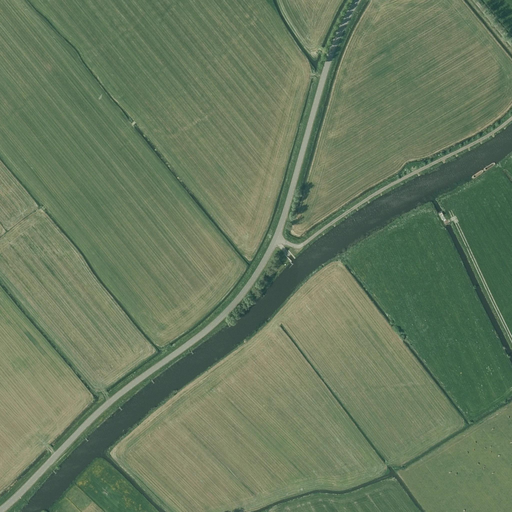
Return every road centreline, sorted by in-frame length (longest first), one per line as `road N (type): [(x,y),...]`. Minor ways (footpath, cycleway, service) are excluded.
road 1 (tertiary): [(0,509),(99,411),(220,317),(275,238)]
road 2 (unclassified): [(275,238),(300,245),(511,117)]
road 3 (tertiary): [(275,238),(323,77),(357,0)]
road 4 (track): [(511,338),(450,211)]
